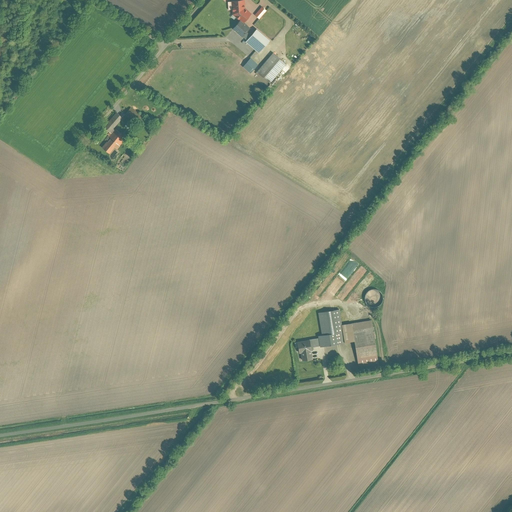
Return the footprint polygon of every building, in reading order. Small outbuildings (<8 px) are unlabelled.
[(235,0),(231,0),(232,14),(243,23),(251,13),(244,8),(243,0),(235,0)] [(261,7),(254,15),(259,19),(266,11),(261,7)] [(239,21),(233,28),(243,37),(249,29),(239,21)] [(269,40),(256,29),(244,41),(258,53),(269,40)] [(286,64),(272,52),(256,72),(269,83),(286,64)] [(242,66),(249,73),(257,64),(250,57),(242,66)] [(133,120),(138,114),(130,107),(125,112),(133,120)] [(122,117),(116,111),(103,126),(109,132),(122,117)] [(126,137),(116,129),(106,141),(106,140),(100,147),(108,153),(114,147),(116,149),(126,137)] [(340,274),(346,279),(357,266),(352,261),(340,274)] [(339,309),(318,312),(322,334),(318,335),(320,347),(344,343),(344,342),(341,324),(339,309)] [(371,319),(341,324),(344,342),(353,340),(358,365),(378,362),(371,319)] [(309,339),(296,341),(298,353),(300,353),(301,360),(312,358),(309,339)]
